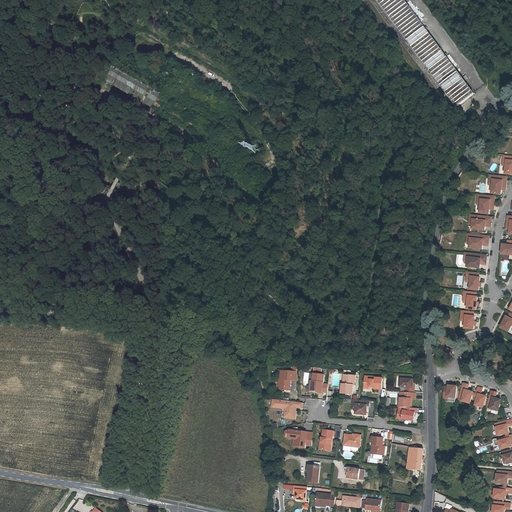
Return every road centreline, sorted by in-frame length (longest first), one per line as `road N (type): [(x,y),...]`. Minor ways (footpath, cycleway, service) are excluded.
road 1 (track): [(154,127),(195,151),(242,206),(264,205),(278,164),(259,125),(232,99),(135,40),(62,53),(48,60),(46,79),(146,123)]
road 2 (track): [(191,62),(106,200),(161,329)]
road 3 (unclassified): [(497,110),(451,204),(424,311),(430,381)]
road 4 (track): [(161,329),(131,498)]
road 5 (residential): [(316,408),(325,419),(431,434)]
